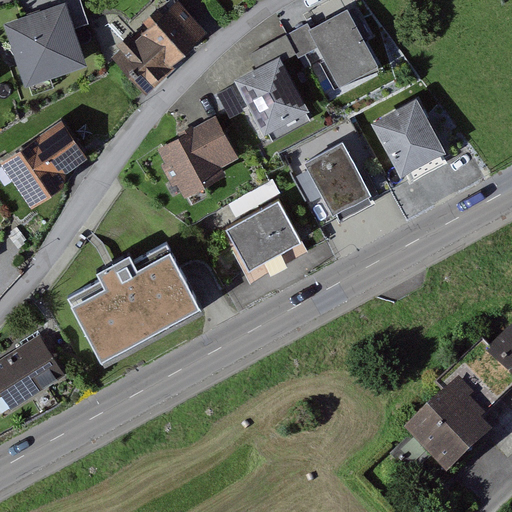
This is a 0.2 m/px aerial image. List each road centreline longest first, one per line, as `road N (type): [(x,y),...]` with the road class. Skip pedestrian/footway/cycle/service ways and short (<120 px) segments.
road 1 (primary): [(0,472),(511,191)]
road 2 (residential): [(283,0),(152,104),(0,313)]
